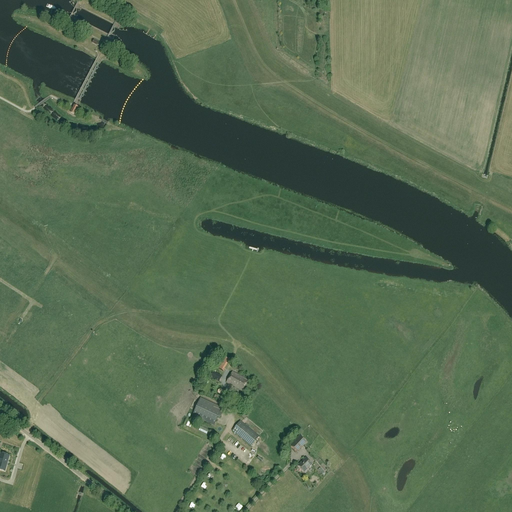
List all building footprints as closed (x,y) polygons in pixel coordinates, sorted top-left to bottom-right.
[(222,371),(230,360),(225,357),(218,368),(222,371)] [(219,382),(222,376),(213,371),(210,377),(219,382)] [(243,391),(249,381),(232,371),(226,382),(243,391)] [(227,404),(230,396),(225,394),(225,396),(223,396),(220,401),(227,404)] [(220,413),(222,408),(200,398),(192,416),(211,424),(212,420),(216,422),(218,417),(219,418),(222,413),(220,413)] [(251,446),(259,437),(240,421),(232,431),(251,446)] [(291,446),(297,452),(307,442),(300,436),(291,446)] [(9,456),(1,453),(0,456),(0,469),(5,471),(9,456)] [(304,472),(312,464),(306,458),(298,466),(304,472)] [(319,458),(314,462),(316,464),(313,466),(321,476),(328,471),(319,458)]
